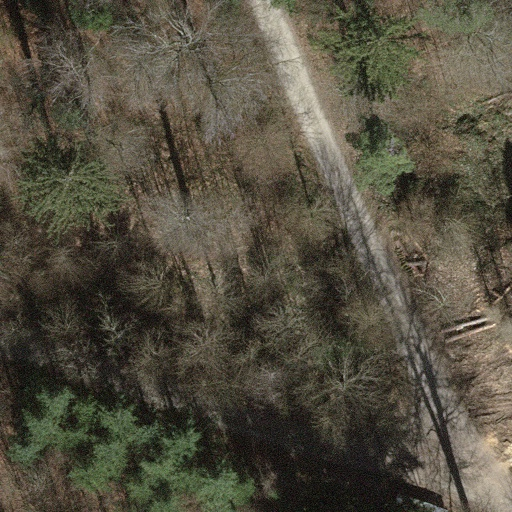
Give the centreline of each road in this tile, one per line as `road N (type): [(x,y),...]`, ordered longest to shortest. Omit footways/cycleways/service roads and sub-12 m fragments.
road 1 (track): [(448,465),(429,378),(261,0)]
road 2 (track): [(448,465),(364,461),(0,352)]
road 3 (track): [(336,180),(241,97),(156,0)]
